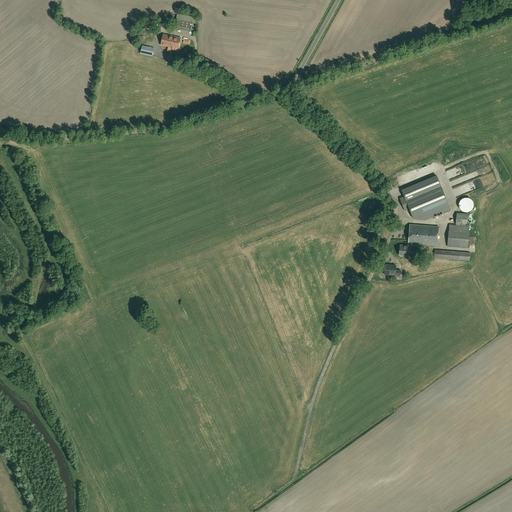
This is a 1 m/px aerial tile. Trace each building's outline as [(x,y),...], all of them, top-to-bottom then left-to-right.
[(189,31),(191,22),(192,17),(177,14),(176,19),(174,28),(189,31)] [(178,49),(181,38),(163,34),(161,45),(168,47),(172,48),(172,49),(176,50),(176,49),(178,49)] [(152,56),(154,48),(142,45),(141,53),(152,56)] [(471,195),(491,188),(489,184),(497,182),(494,174),(467,183),(471,195)] [(400,198),(405,211),(410,209),(414,219),(425,220),(450,209),(439,182),(437,176),(402,191),(404,196),(400,198)] [(471,206),(471,205),(471,203),(471,202),(470,201),(469,200),(468,199),(467,199),(465,198),(464,198),(463,198),(462,199),(461,199),(460,200),(459,202),(458,202),(458,204),(458,205),(458,207),(459,208),(459,209),(460,210),(461,211),(462,211),(463,212),(465,212),(466,211),(467,211),(469,210),(470,209),(471,208),(471,206)] [(467,225),(468,214),(457,213),(456,224),(467,225)] [(437,245),(438,226),(410,224),(409,246),(404,246),(404,245),(400,245),(400,246),(399,255),(410,256),(411,251),(414,251),(414,247),(413,247),(414,243),(437,245)] [(467,248),(469,226),(450,225),(448,246),(467,248)] [(435,250),(435,258),(467,260),(469,260),(470,253),(468,253),(436,250),(435,250)] [(395,270),(396,265),(392,265),(392,266),(385,266),(384,274),(395,275),(395,276),(400,277),(401,270),(395,270)]
